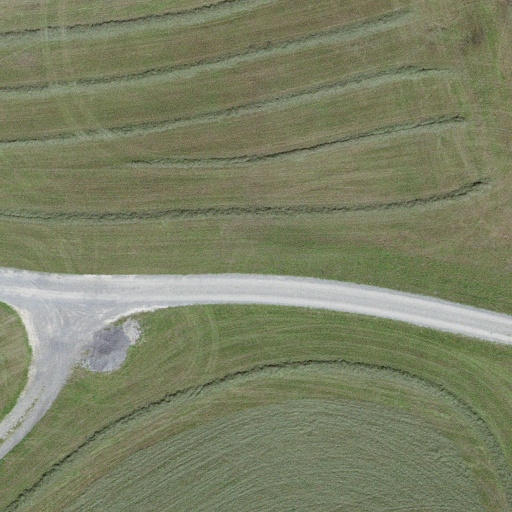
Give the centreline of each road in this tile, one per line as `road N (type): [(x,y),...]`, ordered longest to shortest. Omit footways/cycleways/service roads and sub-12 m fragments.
road 1 (track): [(0,285),(54,300),(264,285),(429,312),(511,338)]
road 2 (track): [(54,300),(25,412),(0,433)]
